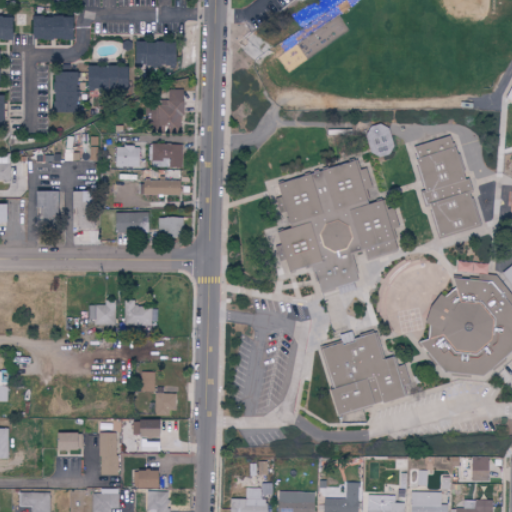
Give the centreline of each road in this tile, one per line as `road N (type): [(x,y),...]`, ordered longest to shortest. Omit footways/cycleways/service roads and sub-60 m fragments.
road 1 (residential): [(207,511),(218,14)]
road 2 (residential): [(0,256),(213,258)]
